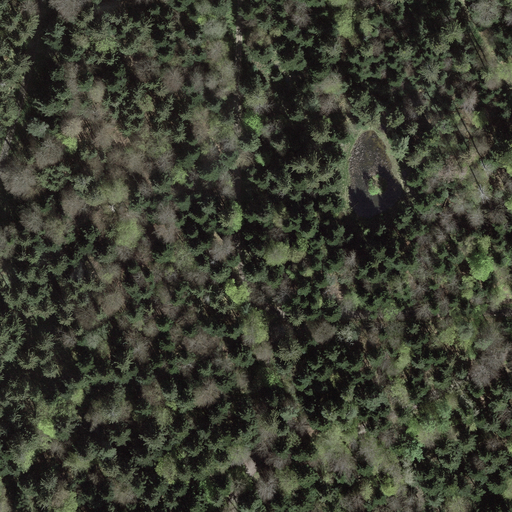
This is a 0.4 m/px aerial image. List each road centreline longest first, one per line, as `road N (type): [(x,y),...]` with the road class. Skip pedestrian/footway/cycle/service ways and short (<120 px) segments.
road 1 (track): [(232,511),(235,479),(260,429),(268,347),(259,299),(239,270),(233,139),(242,0)]
road 2 (track): [(165,511),(213,466),(314,447),(511,352)]
road 3 (track): [(259,299),(511,310)]
road 4 (track): [(36,0),(34,40),(0,165)]
